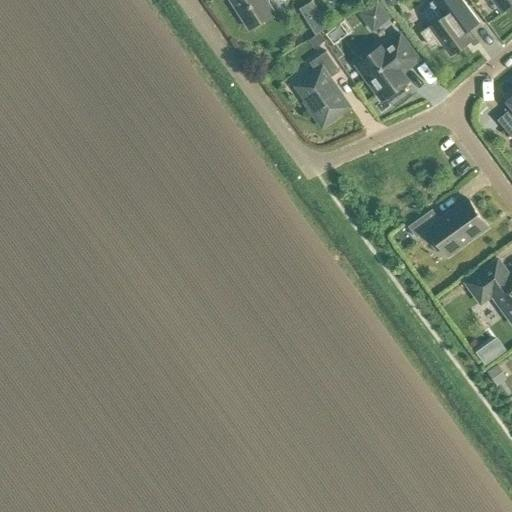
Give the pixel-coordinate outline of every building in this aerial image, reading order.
[(231,0),(250,29),(275,13),(268,2),(268,0),(231,0)] [(377,0),(360,13),(374,32),(392,19),(378,0),(377,0)] [(479,22),(463,0),(434,0),(430,3),(441,19),(422,33),(432,46),(436,43),(436,45),(445,46),(451,55),(473,39),(467,31),(479,22)] [(511,0),(487,0),(488,0),(495,0),(503,11),(511,4),(511,0)] [(361,62),(372,77),(367,80),(378,94),(382,90),(387,97),(386,97),(387,98),(409,82),(401,72),(408,67),(409,68),(420,60),(401,34),(387,44),(386,42),(360,61),(361,62)] [(341,71),(327,51),(310,63),(317,72),(297,86),(313,109),(312,110),(323,126),(340,115),(339,114),(350,106),(330,78),(341,71)] [(511,100),(511,102),(511,103),(511,108),(498,120),(511,137),(511,100)] [(489,227),(469,199),(440,220),(432,209),(409,227),(417,238),(429,229),(448,256),(489,227)] [(511,278),(511,279),(498,260),(467,283),(482,302),(493,294),(511,320),(511,278)] [(488,372),(493,379),(503,372),(497,365),(488,372)]
